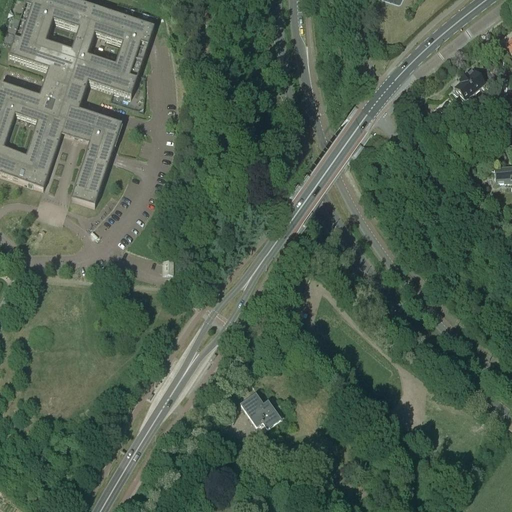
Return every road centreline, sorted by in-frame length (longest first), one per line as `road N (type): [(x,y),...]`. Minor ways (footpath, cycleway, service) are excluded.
road 1 (primary): [(100,511),(197,353),(373,105)]
road 2 (tertiary): [(315,181),(348,245),(398,313),(511,420)]
road 3 (tertiary): [(511,392),(402,283),(331,166)]
road 4 (track): [(395,511),(387,461),(352,398),(294,349),(236,331)]
road 5 (track): [(275,226),(222,115),(205,0)]
road 6 (residential): [(511,251),(459,206),(373,105)]
road 7 (tertiary): [(275,0),(284,80),(315,181)]
road 8 (tertiary): [(331,166),(310,103),(293,0)]
road 9 (track): [(124,435),(76,445),(48,468),(0,484)]
road 10 (residential): [(385,91),(511,138)]
road 11 (residential): [(404,70),(419,73),(511,1)]
